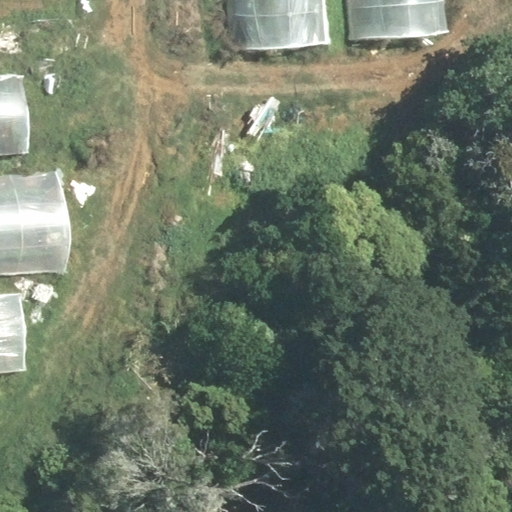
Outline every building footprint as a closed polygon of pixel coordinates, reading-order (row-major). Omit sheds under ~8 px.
[(327,56),(322,0),(222,0),(227,64),(327,56)] [(336,0),(341,55),(434,48),(430,0),(336,0)] [(0,171),(25,170),(20,84),(0,85),(0,171)] [(25,170),(0,171),(0,282),(32,280),(58,279),(51,169),(25,170)] [(0,382),(39,380),(32,280),(0,282),(0,382)]
